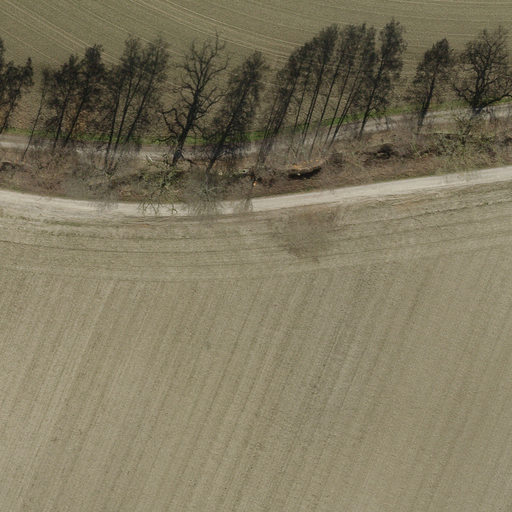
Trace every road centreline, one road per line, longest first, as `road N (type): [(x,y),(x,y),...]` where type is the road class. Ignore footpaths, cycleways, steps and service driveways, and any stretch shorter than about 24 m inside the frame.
road 1 (track): [(0,196),(208,211),(511,172)]
road 2 (track): [(0,140),(202,152),(511,112)]
